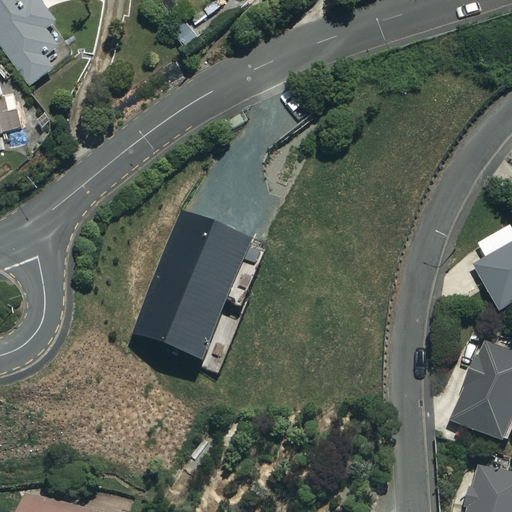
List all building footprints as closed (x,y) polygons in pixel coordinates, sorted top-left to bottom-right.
[(54,25),(35,0),(0,0),(0,44),(31,86),(55,68),(47,56),(59,47),(47,30),(54,25)] [(218,25),(207,9),(174,32),(185,48),(218,25)] [(0,133),(20,128),(6,79),(0,80),(0,133)] [(249,241),(187,216),(137,338),(200,363),(249,241)] [(511,234),(508,228),(481,243),(490,258),(474,268),(500,312),(511,305),(511,234)] [(511,417),(511,353),(486,343),(453,421),(502,442),(511,417)] [(511,511),(511,474),(478,467),(468,511),(511,511)] [(0,511),(16,511),(16,493),(0,493),(0,511)] [(90,511),(23,495),(18,511),(90,511)]
